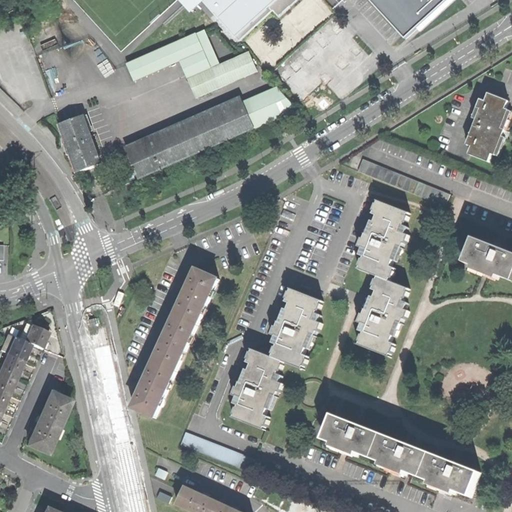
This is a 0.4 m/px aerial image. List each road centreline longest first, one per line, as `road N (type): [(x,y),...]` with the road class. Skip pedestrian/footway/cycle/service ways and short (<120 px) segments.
road 1 (residential): [(95,251),(233,198),(511,26)]
road 2 (residential): [(117,493),(59,269)]
road 3 (unclassified): [(95,251),(64,182),(0,108)]
road 4 (residential): [(406,511),(268,463)]
road 5 (residential): [(0,154),(44,210),(59,269)]
